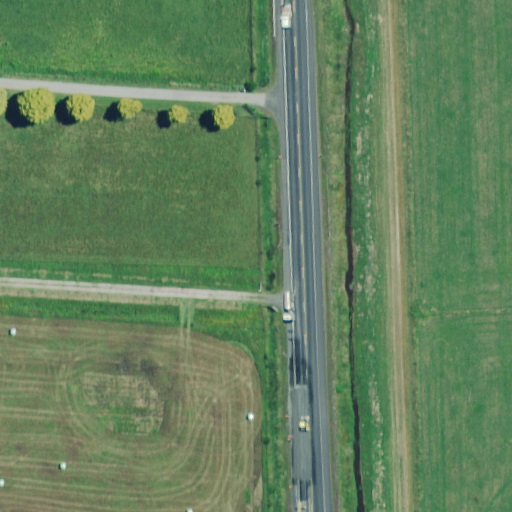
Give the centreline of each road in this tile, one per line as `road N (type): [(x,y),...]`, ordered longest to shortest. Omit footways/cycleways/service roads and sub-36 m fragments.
road 1 (trunk): [(310,511),(294,0)]
road 2 (unknown): [(304,300),(0,281)]
